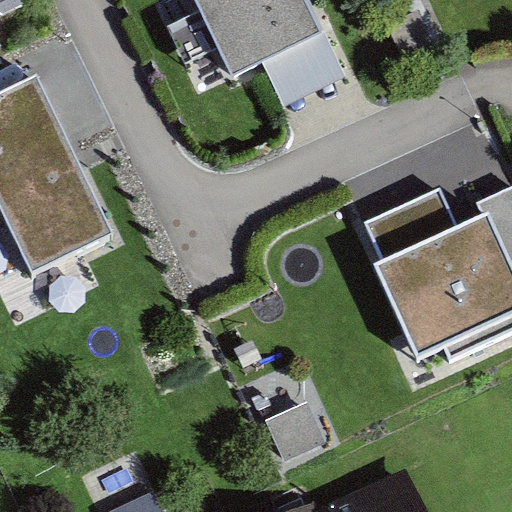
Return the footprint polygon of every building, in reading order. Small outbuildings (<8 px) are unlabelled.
[(0,0),(0,16),(17,8),(13,0),(0,0)] [(318,40),(298,0),(198,0),(237,79),(318,40)] [(433,50),(417,17),(391,29),(407,62),(433,50)] [(0,206),(32,276),(112,238),(41,84),(0,103),(0,206)] [(461,233),(442,192),(364,229),(382,267),(374,271),(418,364),(445,352),(451,364),(511,335),(511,270),(488,220),(461,233)] [(511,192),(484,205),(511,262),(511,192)] [(420,511),(403,473),(316,511),(420,511)]
